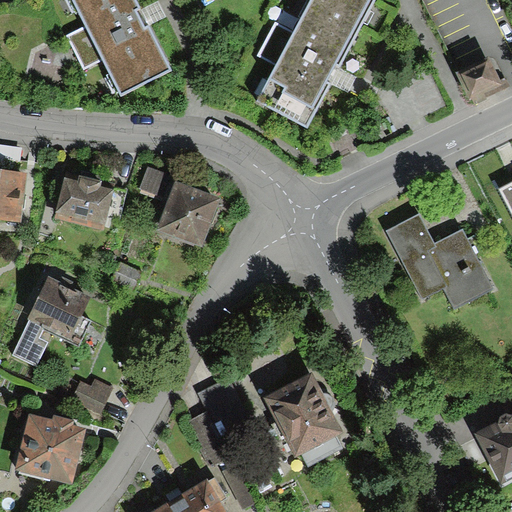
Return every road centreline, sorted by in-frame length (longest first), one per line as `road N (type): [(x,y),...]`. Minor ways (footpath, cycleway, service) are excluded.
road 1 (residential): [(303,213),(214,284),(147,417),(84,511)]
road 2 (residential): [(456,511),(303,213)]
road 3 (residential): [(303,213),(218,154),(0,119)]
road 4 (residential): [(511,115),(303,213)]
